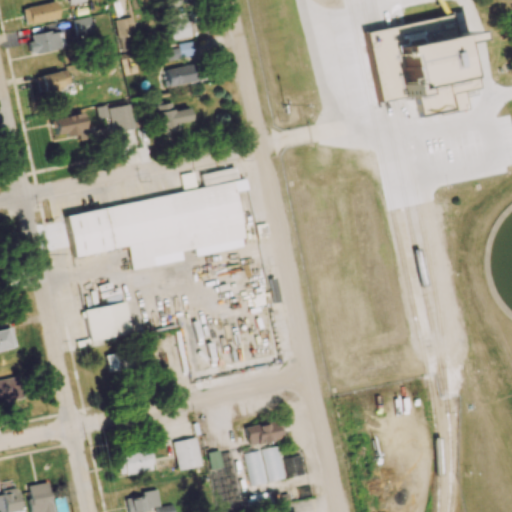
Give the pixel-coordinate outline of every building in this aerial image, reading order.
[(20,7),(22,24),(56,20),(54,3),(20,7)] [(171,40),(189,36),(185,14),(166,19),(171,40)] [(91,32),(88,16),(71,20),(74,35),(91,32)] [(362,31),(375,102),(413,95),(412,88),(445,82),(448,94),(476,89),(468,46),(454,49),(448,16),(362,31)] [(115,19),(118,52),(128,51),(126,36),(132,35),(131,18),(115,19)] [(29,55),(59,49),(56,30),(26,36),(29,55)] [(161,60),(193,57),(192,42),(160,46),(161,60)] [(196,81),(193,64),(163,71),(166,87),(196,81)] [(60,90),(59,85),(67,84),(65,71),(38,74),(40,92),(60,90)] [(159,134),(178,130),(177,124),(189,121),(186,108),(171,111),(169,102),(153,106),(159,134)] [(132,130),(129,105),(106,107),(110,132),(132,130)] [(51,119),(55,138),(84,133),(80,113),(51,119)] [(181,191),(194,189),(192,172),(179,173),(181,191)] [(62,214),(69,256),(125,247),(129,270),(152,266),(151,256),(192,250),(193,255),(242,247),(231,185),(62,214)] [(81,310),(87,341),(128,333),(122,302),(81,310)] [(0,350),(14,347),(9,327),(0,329),(0,350)] [(128,353),(104,356),(106,373),(131,369),(128,353)] [(0,379),(0,404),(20,401),(16,376),(0,379)] [(242,428),(246,447),(282,439),(278,420),(242,428)] [(170,442),(176,470),(199,465),(193,437),(170,442)] [(266,482),(283,478),(276,446),(260,449),(266,482)] [(118,476),(151,469),(147,448),(114,455),(118,476)] [(209,469),(220,467),(217,450),(206,452),(209,469)] [(303,474),(299,455),(281,459),(285,478),(303,474)] [(24,486),(28,511),(50,511),(46,482),(24,486)] [(0,496),(1,511),(11,511),(18,511),(15,488),(0,490),(0,496)] [(172,511),(171,504),(158,506),(155,489),(139,492),(140,497),(128,499),(129,511),(135,511),(154,509),(154,511),(172,511)]
